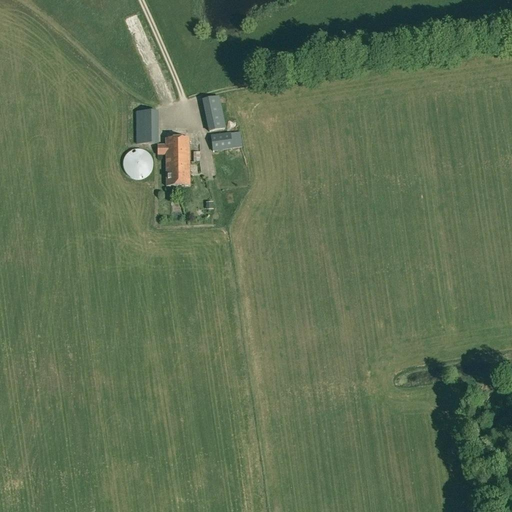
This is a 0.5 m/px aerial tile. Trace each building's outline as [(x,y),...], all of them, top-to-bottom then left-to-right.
[(210,133),(226,129),(220,98),(203,101),(210,133)] [(136,128),(136,145),(158,145),(158,128),(136,128)] [(214,152),(229,150),(230,155),(241,153),(241,148),(242,148),(240,133),(212,137),(214,152)] [(201,153),(190,153),(190,140),(166,140),(166,146),(158,146),(158,156),(167,156),(167,188),(191,188),(190,164),(201,164),(201,153)] [(153,163),(153,162),(153,161),(152,159),(152,158),(151,157),(150,156),(149,155),(148,154),(147,153),(146,153),(145,152),(144,151),(142,151),(141,151),(140,151),(139,151),(137,151),(136,151),(135,151),(134,152),(132,152),(130,153),(129,154),(129,155),(128,156),(127,157),(126,158),(125,159),(125,160),(125,162),(124,163),(124,164),(124,166),(124,168),(125,169),(125,170),(125,171),(126,172),(127,174),(128,175),(130,177),(131,178),(133,178),(134,179),(135,179),(137,180),(138,180),(140,180),(141,180),(142,179),(144,179),(145,178),(147,177),(148,177),(149,175),(150,174),(151,173),(152,172),(152,170),(153,169),(153,168),(153,166),(153,165),(153,164),(153,163)]
